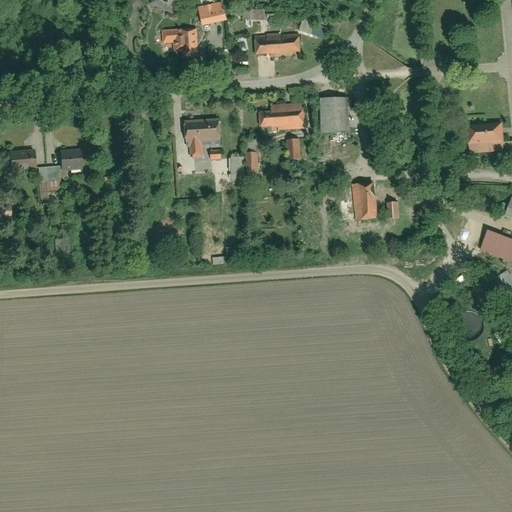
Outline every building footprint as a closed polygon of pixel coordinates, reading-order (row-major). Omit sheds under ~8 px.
[(152,0),(151,4),(174,14),(180,0),(152,0)] [(204,25),(218,22),(229,20),(222,5),(198,9),(204,25)] [(268,10),(242,10),(243,19),(268,19),(268,10)] [(321,26),(300,19),(297,29),(318,36),(321,26)] [(188,30),(165,32),(166,59),(190,57),(188,30)] [(302,34),(254,37),(255,55),(303,53),(302,34)] [(350,98),(321,99),(321,133),(335,133),(335,142),(351,142),(351,132),(350,98)] [(303,105),(263,107),(264,131),(304,129),(303,105)] [(221,119),(183,122),(186,158),(207,156),(206,141),(223,140),(221,119)] [(503,125),(468,127),(469,146),(470,154),(505,152),(504,144),(503,125)] [(256,143),(243,144),(244,172),(258,172),(256,143)] [(92,148),(54,150),(55,175),(93,174),(92,148)] [(0,193),(26,193),(24,151),(0,152),(0,193)] [(216,175),(162,178),(163,203),(218,200),(216,175)] [(388,183),(352,186),(355,221),(378,219),(376,202),(390,201),(388,183)] [(397,204),(387,205),(389,219),(399,218),(397,204)] [(55,239),(56,253),(73,252),(72,224),(62,224),(63,239),(55,239)] [(511,237),(491,230),(483,252),(511,261),(511,237)] [(391,239),(347,244),(348,256),(392,251),(391,239)] [(511,274),(510,271),(496,279),(507,298),(511,294),(511,274)]
